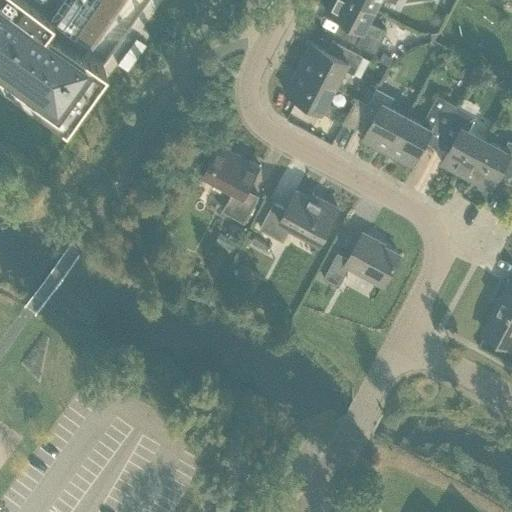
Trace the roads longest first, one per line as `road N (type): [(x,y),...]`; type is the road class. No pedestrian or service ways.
road 1 (residential): [(447,226),(262,127),(249,105),(248,76),(287,0)]
road 2 (unclassified): [(307,511),(395,342)]
road 3 (residential): [(511,403),(395,342)]
road 4 (residential): [(395,342),(447,226)]
